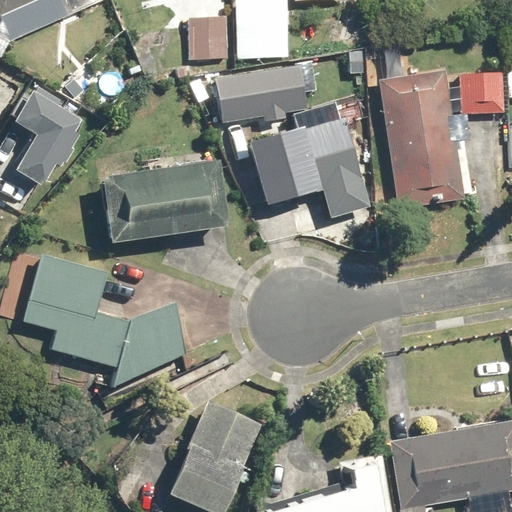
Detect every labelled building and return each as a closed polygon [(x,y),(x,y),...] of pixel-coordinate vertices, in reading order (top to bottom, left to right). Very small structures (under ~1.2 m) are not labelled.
[(63,17),(55,0),(0,0),(0,35),(5,45),(63,17)] [(272,0),(229,0),(228,60),(281,61),(282,0),(272,0)] [(218,60),(217,19),(184,19),(184,60),(218,60)] [(511,67),(503,67),(501,98),(511,98),(511,67)] [(438,72),(371,82),(391,210),(458,200),(438,72)] [(256,73),(198,83),(205,124),(263,114),(256,73)] [(498,76),(455,75),(454,116),(497,117),(498,76)] [(33,190),(71,124),(51,112),(56,103),(30,88),(24,99),(18,96),(0,128),(23,140),(4,173),(33,190)] [(253,211),(317,192),(325,218),(360,208),(348,164),(335,120),(235,148),(253,211)] [(207,167),(89,182),(97,247),(216,232),(207,167)] [(122,320),(121,323),(90,314),(101,274),(34,255),(14,325),(47,334),(42,353),(109,371),(103,391),(178,356),(168,304),(122,320)] [(214,511),(251,430),(196,406),(153,500),(181,511),(214,511)] [(511,423),(382,444),(392,511),(420,511),(420,510),(511,495),(511,423)] [(342,494),(274,511),(373,511),(366,487),(359,460),(334,467),(342,494)]
